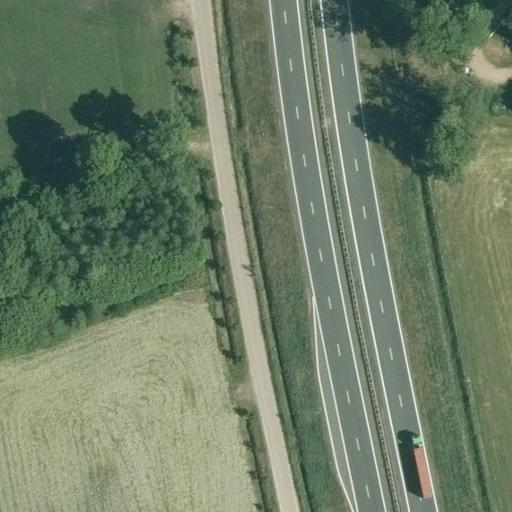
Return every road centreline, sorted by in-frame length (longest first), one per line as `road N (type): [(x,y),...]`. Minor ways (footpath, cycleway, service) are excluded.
road 1 (unclassified): [(292,511),(229,205),(200,0)]
road 2 (trunk): [(285,0),(324,277),(375,511)]
road 3 (trunk): [(422,511),(372,271),(335,0)]
road 4 (track): [(0,207),(219,138)]
